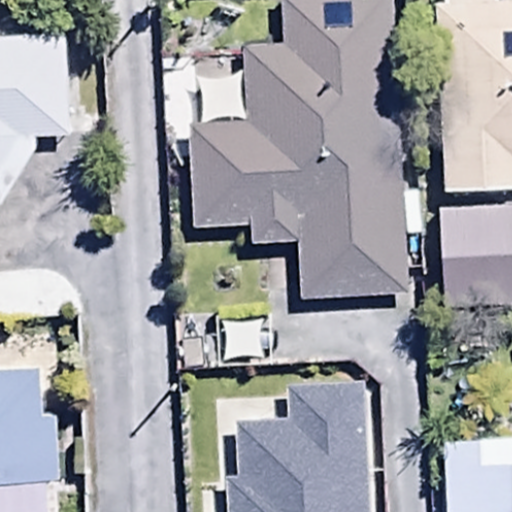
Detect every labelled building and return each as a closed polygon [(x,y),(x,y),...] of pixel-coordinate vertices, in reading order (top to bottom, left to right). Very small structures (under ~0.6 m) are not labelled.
[(405,299),(392,0),(345,0),(279,3),(281,53),(235,55),(238,133),(185,136),(190,243),(250,241),(250,254),(297,252),(299,303),(405,299)] [(511,11),(434,15),(440,202),(511,199),(511,11)] [(63,44),(0,46),(0,191),(32,146),(68,145),(63,44)] [(511,208),(435,212),(441,321),(511,317),(511,208)] [(33,386),(0,386),(0,511),(46,511),(46,492),(54,492),(52,428),(35,429),(33,386)] [(367,511),(363,392),(280,396),(281,429),(268,429),(267,401),(215,403),(216,438),(230,438),(232,482),(219,483),(219,511),(367,511)] [(511,511),(511,450),(443,455),(445,511),(511,511)]
